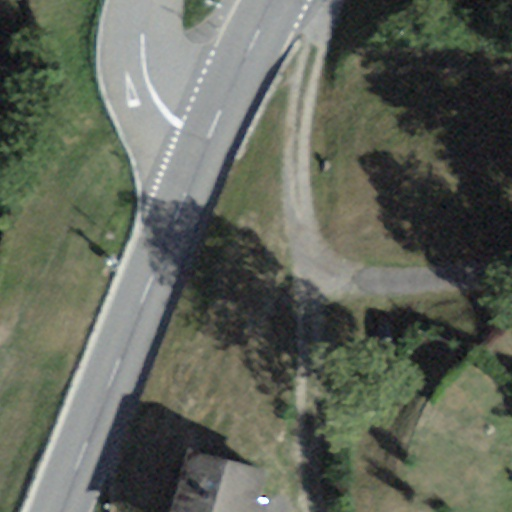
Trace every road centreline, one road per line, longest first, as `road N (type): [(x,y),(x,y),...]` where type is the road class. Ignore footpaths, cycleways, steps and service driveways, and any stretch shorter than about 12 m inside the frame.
road 1 (track): [(308,0),(291,277),(296,420),(313,511)]
road 2 (secondary): [(206,139),(57,511)]
road 3 (residential): [(206,139),(158,109),(144,73),(146,0)]
road 4 (secondary): [(275,0),(206,139)]
